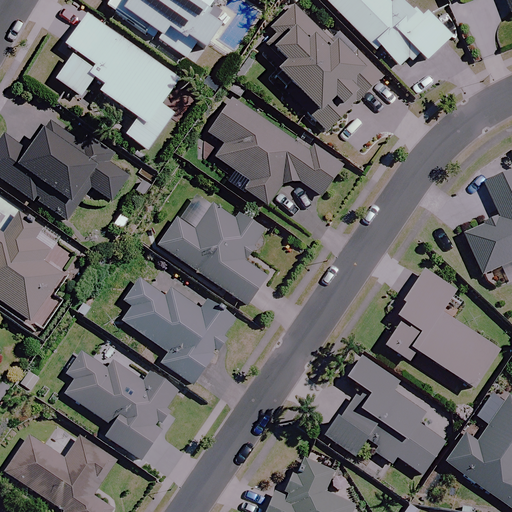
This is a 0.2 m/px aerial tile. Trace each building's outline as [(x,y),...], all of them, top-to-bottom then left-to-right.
[(113,0),(108,8),(184,60),(192,49),(201,55),(220,28),(202,16),(213,1),(211,0),(113,0)] [(318,0),(371,54),(375,50),(397,73),(412,58),(422,67),(449,40),(424,14),(416,22),(394,0),(318,0)] [(511,0),(455,0),(457,4),(468,0),(498,0),(507,22),(511,19),(511,0)] [(347,60),(292,8),(270,32),(274,36),(263,48),(283,67),(273,78),(317,120),(312,125),(325,138),(379,80),(353,54),(347,60)] [(177,83),(85,17),(62,50),(71,57),(53,83),(78,101),(91,83),(100,90),(96,97),(133,123),(122,140),(144,155),(171,118),(159,109),(177,83)] [(306,154),(228,102),(205,136),(222,147),(212,161),(247,184),(241,193),(265,210),(280,188),(297,186),(318,201),(340,169),(310,148),(306,154)] [(126,181),(46,126),(26,155),(1,138),(0,139),(0,184),(7,189),(17,174),(68,209),(83,188),(109,206),(126,181)] [(460,237),(480,281),(495,274),(503,290),(511,286),(511,172),(481,187),(497,221),(460,237)] [(190,190),(157,240),(151,248),(162,256),(245,311),(266,279),(243,264),(262,235),(239,220),(237,222),(190,190)] [(52,246),(11,218),(0,234),(0,306),(28,326),(60,278),(40,264),(52,246)] [(383,321),(395,329),(381,351),(406,366),(412,356),(470,393),(496,353),(438,316),(452,295),(422,275),(407,298),(400,294),(383,321)] [(160,299),(138,283),(125,302),(132,307),(119,325),(165,357),(158,367),(191,390),(236,324),(205,302),(200,309),(168,287),(160,299)] [(167,413),(165,412),(177,394),(147,375),(145,379),(102,351),(93,365),(78,355),(64,377),(73,382),(62,399),(110,429),(102,441),(139,464),(159,433),(156,431),(167,413)] [(397,385),(357,360),(343,383),(357,392),(325,443),(352,460),(359,450),(388,468),(392,461),(420,478),(448,432),(390,396),(397,385)] [(511,511),(511,401),(504,396),(450,475),(504,511),(511,511)] [(114,464),(77,440),(61,463),(28,441),(4,476),(57,511),(109,511),(90,499),(114,464)] [(297,481),(290,477),(281,497),(274,494),(265,511),(347,511),(350,508),(322,495),(331,475),(305,463),(297,481)]
